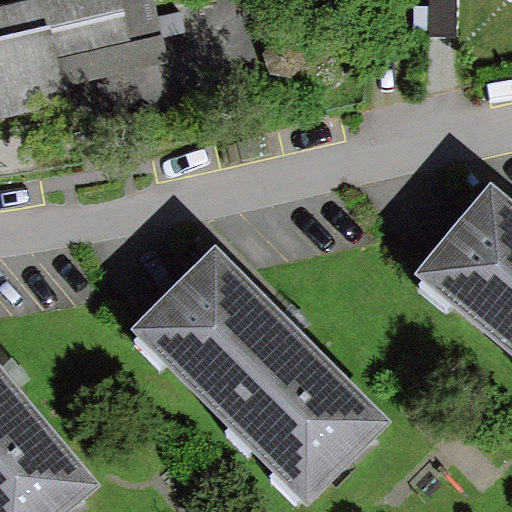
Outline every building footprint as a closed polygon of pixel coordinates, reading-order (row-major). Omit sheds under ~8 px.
[(43,0),(0,10),(0,120),(70,104),(67,90),(61,62),(164,38),(154,0),(43,0)] [(457,0),(430,0),(430,37),(457,37),(457,0)] [(61,62),(67,90),(170,66),(164,38),(61,62)] [(416,284),(511,363),(511,209),(492,193),(416,284)] [(133,341),(305,511),(313,511),(392,433),(216,258),(133,341)] [(0,373),(0,511),(83,511),(102,496),(0,373)]
